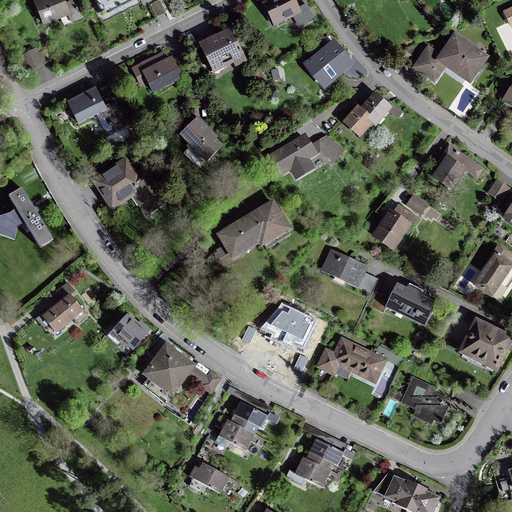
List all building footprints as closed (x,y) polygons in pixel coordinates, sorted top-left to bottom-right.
[(71,22),(82,17),(74,2),(69,4),(67,0),(45,0),(36,4),(44,24),(67,15),(71,22)] [(137,1),(136,0),(123,0),(103,10),(98,0),(94,0),(103,18),(137,1)] [(98,0),(103,10),(123,0),(98,0)] [(291,16),(299,12),(298,9),(293,0),(272,0),(264,4),(274,24),(291,16)] [(306,5),(298,9),(299,12),(291,16),(298,27),(299,28),(314,18),(306,5)] [(235,66),(245,61),(231,32),(201,47),(213,71),(233,61),(235,66)] [(486,58),(455,37),(441,57),(428,48),(414,68),(428,77),(439,61),(470,82),(486,58)] [(333,44),(307,65),(325,87),(351,66),(333,44)] [(40,54),(38,55),(35,50),(22,57),(30,71),(45,63),(40,54)] [(172,60),(163,64),(159,56),(133,70),(137,78),(144,75),(153,92),(181,78),(172,60)] [(250,74),(257,86),(265,82),(258,69),(250,74)] [(110,83),(97,90),(96,86),(67,101),(78,123),(96,114),(107,109),(105,106),(109,104),(118,99),(110,83)] [(358,109),(375,124),(388,110),(398,118),(401,113),(389,103),(387,106),(375,96),(362,111),(358,109)] [(107,109),(96,114),(103,129),(106,131),(110,131),(112,129),(111,126),(114,124),(114,123),(118,121),(109,104),(105,106),(107,109)] [(375,124),(358,109),(346,123),(360,136),(372,122),(375,124)] [(185,152),(185,155),(197,167),(200,167),(221,147),(214,140),(216,138),(198,119),(182,135),(191,144),(189,146),(190,147),(185,152)] [(321,144),(338,157),(343,151),(326,137),(321,144)] [(291,168),(297,178),(312,169),(306,159),(314,154),(310,148),(304,138),(294,144),(294,142),(287,146),(288,148),(273,156),(283,173),(291,168)] [(334,162),(338,157),(321,144),(319,142),(310,148),(314,154),(320,151),(334,162)] [(439,161),(444,164),(435,178),(451,189),(465,169),(477,178),(482,170),(449,147),(439,161)] [(143,208),(150,203),(154,209),(166,201),(144,170),(135,176),(125,162),(95,182),(112,208),(133,194),(143,208)] [(500,202),(509,188),(498,181),(488,194),(500,202)] [(9,197),(16,210),(24,224),(39,248),(41,249),(52,242),(53,240),(38,214),(39,212),(39,210),(37,208),(34,209),(23,190),(20,189),(9,197)] [(428,205),(414,196),(407,206),(421,215),(428,205)] [(253,228),(261,239),(259,240),(262,245),(263,244),(287,230),(288,229),(273,203),(251,216),(252,218),(252,217),(257,226),(253,228)] [(392,249),(408,226),(411,229),(417,220),(399,207),(393,215),(391,214),(375,237),(392,249)] [(17,228),(24,224),(16,210),(10,214),(0,217),(0,234),(14,240),(17,228)] [(232,257),(259,240),(261,239),(253,228),(257,226),(252,217),(252,218),(228,232),(227,231),(219,236),(226,246),(230,253),(232,257)] [(287,230),(263,244),(267,249),(290,235),(287,230)] [(476,285),(491,296),(504,278),(511,283),(511,281),(511,269),(503,263),(511,253),(499,245),(487,263),(490,265),(476,285)] [(216,261),(230,253),(226,246),(216,252),(216,261)] [(332,250),(322,271),(371,295),(378,280),(364,273),(367,267),(332,250)] [(46,331),(51,327),(56,333),(73,318),(77,323),(86,316),(70,296),(75,292),(68,283),(57,293),(62,299),(51,308),(42,316),(37,320),(46,331)] [(396,313),(397,310),(413,318),(415,315),(427,322),(436,304),(424,297),(425,295),(408,287),(407,289),(397,284),(390,299),(386,308),(396,313)] [(386,308),(390,299),(377,292),(370,306),(383,313),(386,308)] [(283,306),(264,328),(275,333),(272,338),(292,347),(294,343),(303,347),(316,322),(283,306)] [(147,333),(144,330),(146,328),(129,313),(114,330),(122,337),(133,348),(147,333)] [(496,368),(510,339),(477,323),(463,352),(496,368)] [(256,330),(249,326),(242,339),(250,343),(256,330)] [(113,329),(110,331),(119,339),(122,337),(114,330),(113,329)] [(381,345),(376,354),(381,357),(380,359),(343,341),(335,356),(327,352),(320,366),(333,373),(338,363),(374,381),(385,359),(388,352),(390,349),(381,345)] [(164,403),(191,366),(166,348),(147,375),(149,376),(142,385),(164,403)] [(385,359),(398,365),(401,359),(388,352),(385,359)] [(308,359),(300,355),(294,368),(302,372),(308,359)] [(186,374),(203,385),(208,378),(191,367),(186,374)] [(220,379),(211,373),(202,387),(211,393),(220,379)] [(448,399),(433,392),(434,389),(413,379),(402,400),(417,408),(415,412),(441,424),(450,405),(446,403),(448,399)] [(242,400),(240,402),(268,416),(269,414),(272,409),(230,387),(227,393),(242,400)] [(255,435),(258,428),(261,429),(266,419),(268,416),(240,402),(236,410),(238,411),(236,416),(247,421),(243,429),(255,435)] [(266,419),(277,425),(279,419),(269,414),(268,416),(266,419)] [(247,421),(236,416),(234,415),(230,422),(227,420),(225,424),(227,425),(225,429),(223,428),(218,437),(219,437),(229,443),(246,451),(251,441),(261,447),(265,440),(255,435),(243,429),(247,421)] [(316,437),(315,439),(343,453),(345,450),(347,445),(304,424),(301,429),(316,437)] [(229,443),(219,437),(216,442),(227,448),(229,443)] [(331,472),(331,471),(334,464),(337,466),(342,455),(343,453),(315,439),(311,447),(313,448),(311,453),(322,458),(319,466),(331,472)] [(355,455),(345,450),(343,453),(342,455),(352,460),(354,457),(355,455)] [(337,483),(341,476),(331,471),(331,472),(319,466),(322,458),(311,453),(309,452),(306,459),(303,457),(301,461),(303,462),(301,467),(299,466),(294,475),(295,475),(306,480),(322,488),(327,478),(337,483)] [(236,490),(239,483),(204,464),(201,470),(195,466),(189,477),(193,479),(203,485),(221,494),(226,485),(236,490)] [(496,481),(500,494),(498,494),(498,504),(511,500),(511,468),(508,470),(510,477),(496,481)] [(393,501),(392,503),(406,510),(418,485),(408,481),(407,483),(388,474),(379,485),(388,490),(386,494),(384,497),(393,501)] [(306,480),(295,475),(292,480),(303,486),(306,480)] [(203,485),(193,479),(190,486),(200,491),(203,485)] [(388,490),(379,485),(375,489),(386,494),(388,490)] [(428,489),(418,485),(406,510),(410,511),(432,511),(439,498),(426,492),(428,489)]
